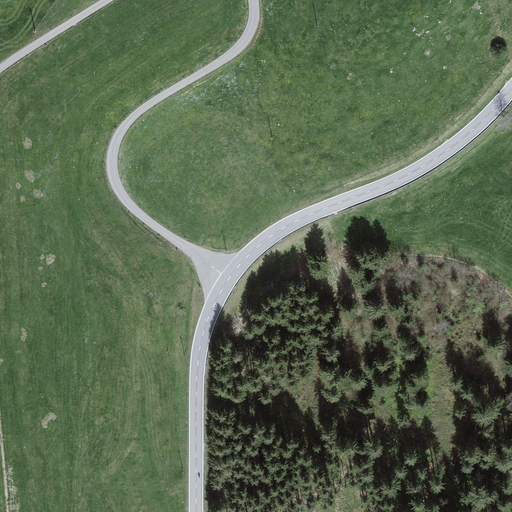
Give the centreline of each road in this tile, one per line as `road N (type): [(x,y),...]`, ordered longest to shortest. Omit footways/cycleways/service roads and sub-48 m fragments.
road 1 (tertiary): [(511,87),(436,157),(293,221),(228,278),(197,365),(196,511)]
road 2 (track): [(228,278),(129,204),(111,158),(132,116),(237,48),(253,23),(253,0)]
road 3 (track): [(105,0),(0,68)]
